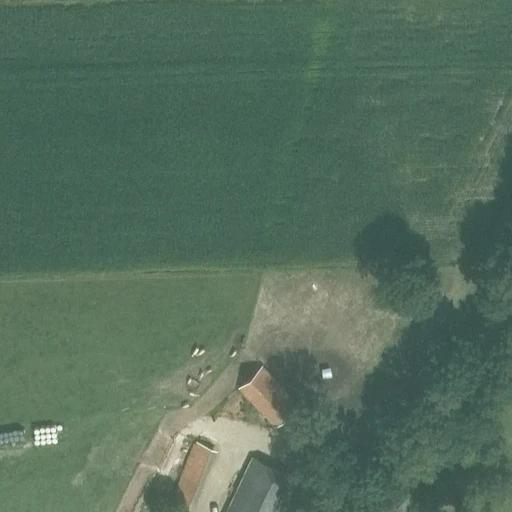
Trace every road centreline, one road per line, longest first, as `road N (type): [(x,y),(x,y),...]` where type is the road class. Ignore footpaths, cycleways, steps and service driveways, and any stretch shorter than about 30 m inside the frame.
road 1 (unclassified): [(402,496),(511,293)]
road 2 (unclassified): [(236,437),(362,484)]
